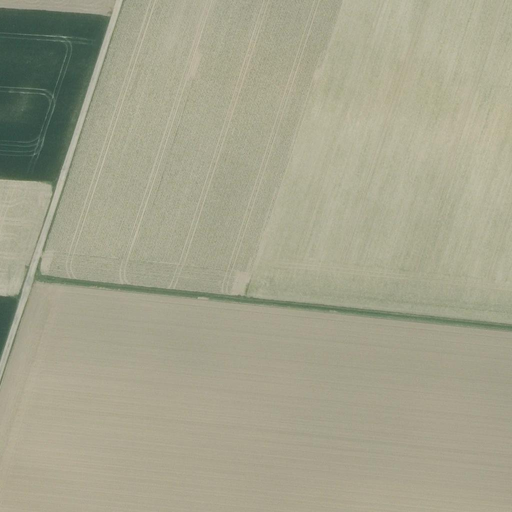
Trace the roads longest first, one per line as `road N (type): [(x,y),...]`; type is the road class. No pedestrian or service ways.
road 1 (track): [(29,279),(511,329)]
road 2 (track): [(0,372),(120,0)]
